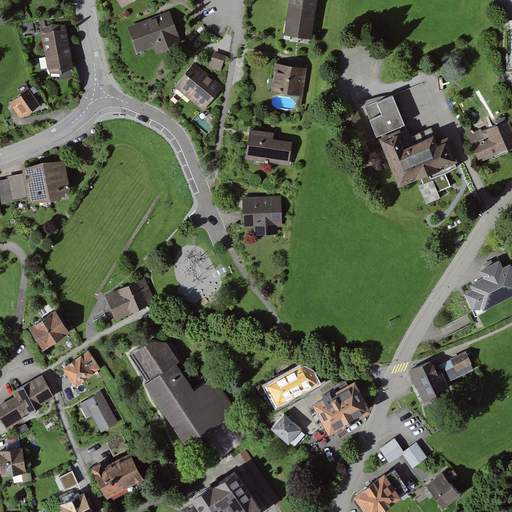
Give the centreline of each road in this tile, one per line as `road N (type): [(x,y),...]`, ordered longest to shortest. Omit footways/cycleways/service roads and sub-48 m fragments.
road 1 (residential): [(511,188),(418,328),(335,511)]
road 2 (residential): [(98,93),(175,130),(217,225)]
road 3 (residential): [(0,380),(25,275),(19,252),(0,250)]
